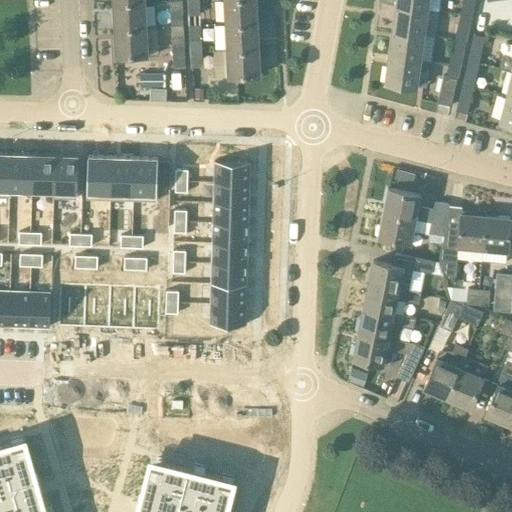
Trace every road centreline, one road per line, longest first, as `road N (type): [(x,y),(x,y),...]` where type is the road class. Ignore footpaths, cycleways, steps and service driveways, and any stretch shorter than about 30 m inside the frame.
road 1 (residential): [(301,383),(0,371)]
road 2 (unclassified): [(301,383),(312,126)]
road 3 (residential): [(312,126),(72,113)]
road 4 (residential): [(511,469),(301,383)]
road 5 (residential): [(511,177),(312,126)]
road 6 (unclassified): [(284,511),(301,456),(301,383)]
road 7 (unclassified): [(312,126),(332,0)]
